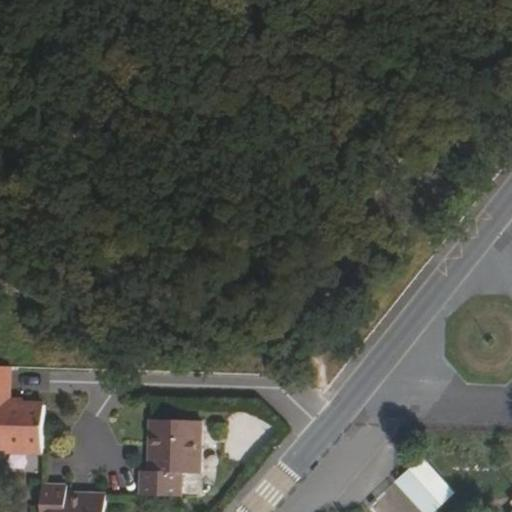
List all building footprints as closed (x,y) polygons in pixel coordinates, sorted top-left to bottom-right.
[(0,448),(44,449),(46,412),(28,412),(10,412),(11,402),(12,371),(0,370),(0,448)] [(28,412),(46,412),(46,407),(27,407),(23,407),(23,402),(11,402),(10,412),(28,412)] [(246,410),(219,445),(248,467),(275,431),(246,410)] [(203,426),(150,423),(149,440),(156,441),(155,456),(149,460),(148,474),(141,475),(141,498),(184,500),(185,476),(202,477),(203,426)] [(6,458),(44,460),(44,449),(0,448),(0,454),(6,455),(6,458)] [(424,455),(395,482),(423,511),(434,511),(457,491),(424,455)] [(104,511),(105,498),(89,497),(89,504),(68,503),(67,496),(68,488),(43,488),(42,511),(104,511)]
